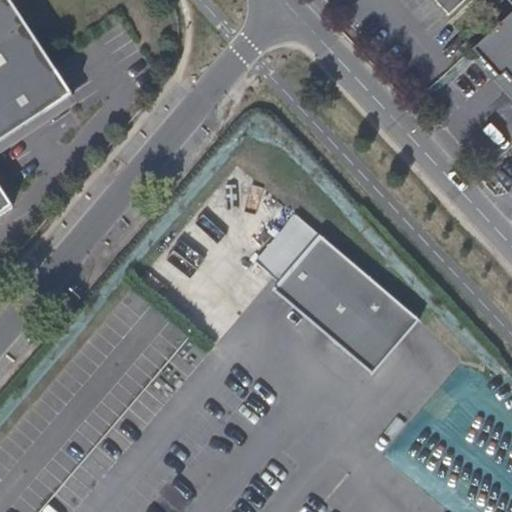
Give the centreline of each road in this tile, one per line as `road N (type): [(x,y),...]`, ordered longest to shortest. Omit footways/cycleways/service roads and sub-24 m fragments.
road 1 (unclassified): [(0,343),(287,10)]
road 2 (residential): [(511,248),(287,10)]
